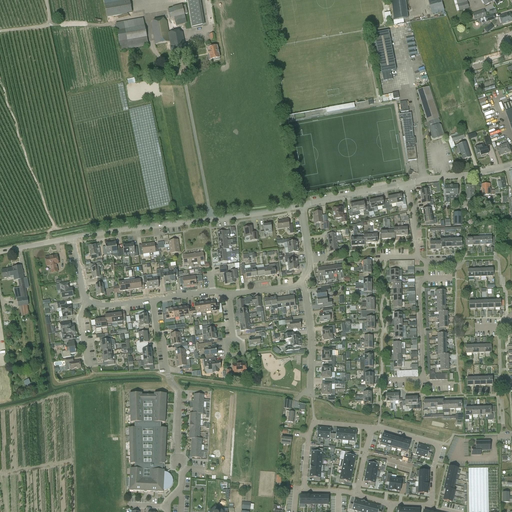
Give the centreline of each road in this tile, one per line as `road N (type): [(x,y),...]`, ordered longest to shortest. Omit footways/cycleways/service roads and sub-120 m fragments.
road 1 (residential): [(74,237),(301,206)]
road 2 (residential): [(182,469),(178,394),(167,378),(152,299)]
road 3 (residential): [(371,427),(437,445),(430,507)]
road 4 (residential): [(235,395),(230,472),(182,469)]
road 5 (residential): [(303,489),(314,422),(371,427)]
